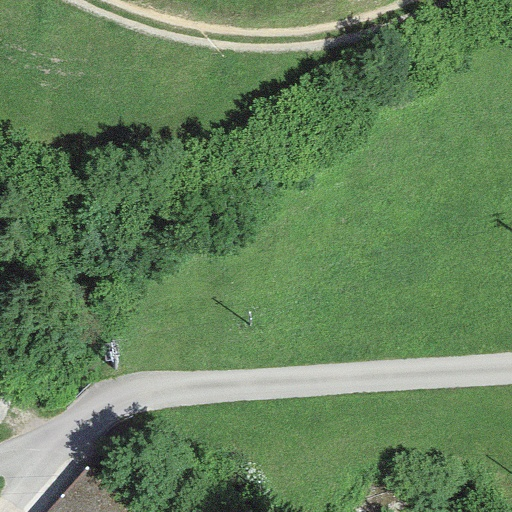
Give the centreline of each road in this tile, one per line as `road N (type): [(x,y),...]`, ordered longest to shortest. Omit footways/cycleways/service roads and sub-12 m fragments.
road 1 (unclassified): [(511,370),(158,390),(111,402),(55,437),(0,458)]
road 2 (track): [(470,0),(328,31),(172,26),(63,0)]
